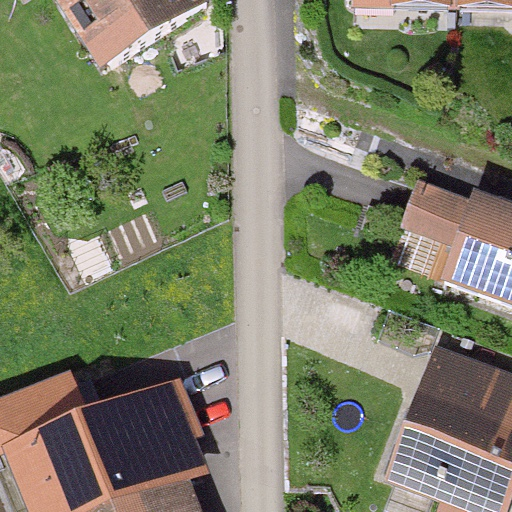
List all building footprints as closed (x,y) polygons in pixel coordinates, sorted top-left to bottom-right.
[(57,0),(101,65),(208,0),(57,0)] [(511,0),(354,0),(354,8),(511,9),(511,0)] [(402,227),(455,246),(472,198),(420,179),(402,227)] [(455,246),(443,278),(511,303),(511,201),(476,188),(472,198),(455,246)] [(505,511),(511,496),(511,373),(434,344),(382,481),(440,503),(436,511),(505,511)] [(4,445),(90,412),(73,371),(0,398),(0,454),(7,452),(4,445)] [(104,511),(191,477),(209,470),(196,436),(204,433),(182,376),(90,412),(4,445),(7,452),(0,454),(0,511),(26,511),(31,511),(104,511)] [(204,511),(191,477),(104,511),(204,511)]
